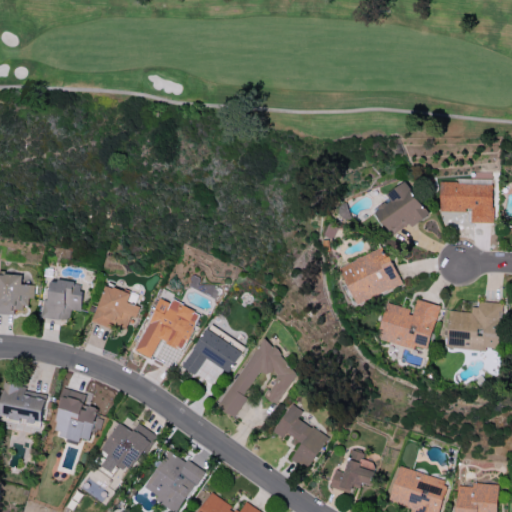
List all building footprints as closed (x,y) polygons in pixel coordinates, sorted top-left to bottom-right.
[(387,193),(391,200),(375,210),(391,235),(408,224),(410,227),(429,214),(407,180),(387,193)] [(354,304),(401,285),(385,246),(338,265),(354,304)] [(0,313),(14,314),(14,307),(28,308),(29,297),(34,298),(35,285),(22,284),(23,274),(0,273),(0,313)] [(80,311),(84,283),(52,279),(49,300),(43,299),(41,317),(69,321),(71,309),(80,311)] [(128,302),(131,293),(105,284),(92,322),(111,328),(113,324),(129,330),(137,305),(128,302)] [(136,351),(152,357),(159,339),(184,350),(199,311),(172,300),(171,302),(159,297),(136,351)] [(386,302),(377,339),(413,348),(413,345),(428,349),(439,304),(415,298),(412,309),(386,302)] [(450,310),(446,347),(486,351),(486,347),(498,348),(502,304),(472,302),(471,312),(450,310)] [(245,346),(209,323),(182,366),(195,374),(206,357),(229,372),(245,346)] [(300,366),(259,341),(219,407),(235,417),(247,396),(245,395),(261,368),(277,377),(266,397),(278,404),(300,366)] [(0,416),(41,425),(47,396),(26,391),(28,385),(6,381),(0,407),(0,416)] [(87,393),(63,388),(53,435),(79,441),(80,438),(89,440),(97,406),(85,404),(87,393)] [(273,431),(283,438),(286,432),(301,442),(291,458),(307,469),(328,437),(298,418),(303,410),(292,403),(273,431)] [(99,452),(106,456),(100,466),(111,472),(116,464),(131,473),(155,434),(137,423),(132,431),(118,422),(99,452)] [(177,511),(203,471),(168,449),(145,487),(162,498),(159,502),(174,511),(177,511)] [(376,463),(362,459),(364,453),(352,449),(345,472),(335,469),(330,487),(351,493),(354,483),(369,487),(376,463)] [(413,508),(411,511),(439,511),(448,480),(399,466),(389,501),(413,508)] [(496,511),(499,484),(472,482),(472,486),(458,485),(456,511),(496,511)] [(262,511),(246,501),(239,511),(210,492),(197,511),(262,511)]
